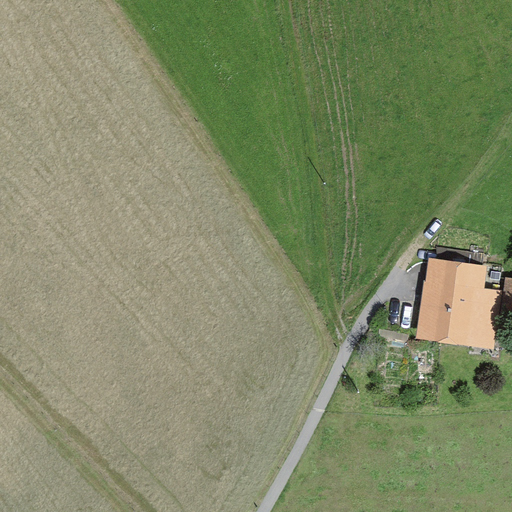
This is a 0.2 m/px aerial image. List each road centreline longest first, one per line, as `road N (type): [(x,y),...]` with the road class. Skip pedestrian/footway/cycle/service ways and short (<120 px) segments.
road 1 (track): [(286,0),(328,291),(347,352)]
road 2 (track): [(401,267),(511,122)]
